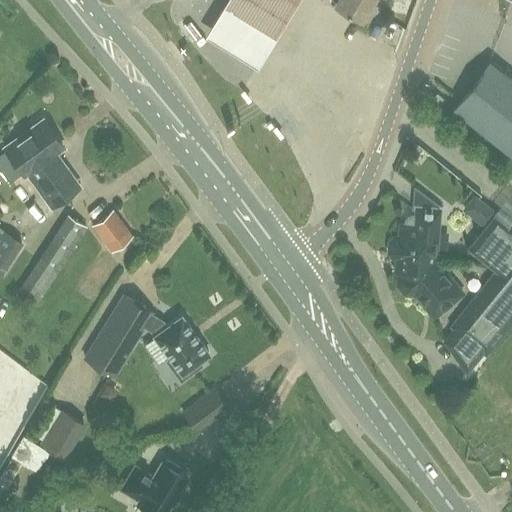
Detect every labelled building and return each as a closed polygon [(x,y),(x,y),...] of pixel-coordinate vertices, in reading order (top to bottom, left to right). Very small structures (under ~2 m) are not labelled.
[(336,0),(335,2),(362,18),(372,0),(336,0)] [(204,39),(257,74),(277,43),(224,9),(204,39)] [(511,76),(491,59),(452,108),(511,155),(511,76)] [(30,176),(53,159),(51,156),(63,147),(43,119),(5,147),(25,174),(28,173),(30,176)] [(53,159),(30,176),(51,205),(79,185),(60,159),(55,162),(53,159)] [(112,252),(134,235),(114,208),(92,226),(112,252)] [(404,223),(404,224),(402,224),(400,237),(395,237),(391,241),(390,251),(394,256),(399,256),(398,271),(401,275),(399,277),(399,283),(405,291),(412,292),(414,290),(434,315),(461,292),(434,259),(439,210),(418,208),(417,214),(415,214),(413,214),(412,214),(410,215),(408,216),(406,217),(405,219),(404,221),(404,223)] [(451,325),(454,328),(444,340),(467,372),(483,351),(486,354),(511,322),(511,220),(510,224),(496,213),(468,247),(496,269),(451,325)] [(36,305),(88,226),(70,214),(18,293),(36,305)] [(23,241),(0,226),(0,276),(23,241)] [(279,335),(240,306),(247,297),(233,286),(206,323),(259,362),(279,335)] [(163,321),(152,314),(153,312),(124,293),(84,356),(113,374),(144,325),(151,330),(155,335),(154,335),(155,337),(155,336),(171,357),(167,360),(181,379),(202,364),(199,361),(208,354),(208,355),(209,354),(208,352),(182,317),(181,315),(180,316),(180,317),(167,326),(163,321)] [(511,330),(499,347),(508,355),(511,350),(511,330)] [(511,368),(476,394),(493,417),(507,407),(511,413),(511,368)] [(214,390),(186,412),(200,429),(228,406),(214,390)] [(61,408),(40,444),(64,457),(84,422),(61,408)] [(38,474),(49,452),(23,439),(4,477),(19,484),(28,468),(38,474)] [(162,461),(153,476),(135,466),(122,488),(139,499),(137,502),(153,511),(164,511),(172,501),(175,503),(183,490),(180,488),(187,476),(178,471),(180,467),(167,459),(165,463),(162,461)]
